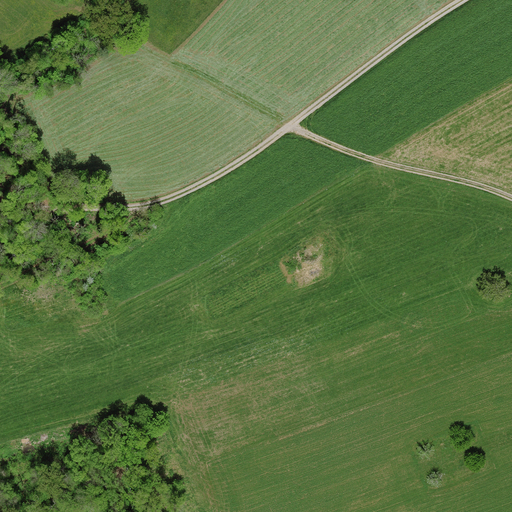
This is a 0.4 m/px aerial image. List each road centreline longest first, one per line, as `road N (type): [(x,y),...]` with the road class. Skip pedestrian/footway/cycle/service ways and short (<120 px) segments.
road 1 (track): [(0,200),(87,208),(159,202),(292,127)]
road 2 (track): [(85,12),(292,127)]
road 3 (track): [(292,127),(374,163),(511,202)]
road 4 (track): [(292,127),(454,5)]
road 5 (track): [(144,204),(0,288)]
